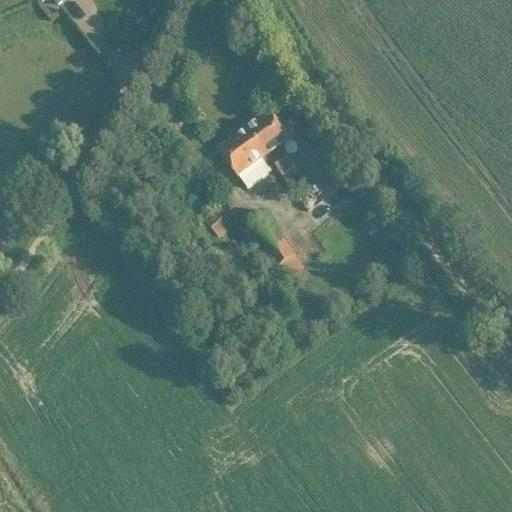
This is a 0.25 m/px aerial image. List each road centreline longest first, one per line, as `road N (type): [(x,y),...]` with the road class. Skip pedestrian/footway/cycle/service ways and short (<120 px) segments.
road 1 (track): [(511,343),(254,0)]
road 2 (unclassified): [(0,303),(172,0)]
